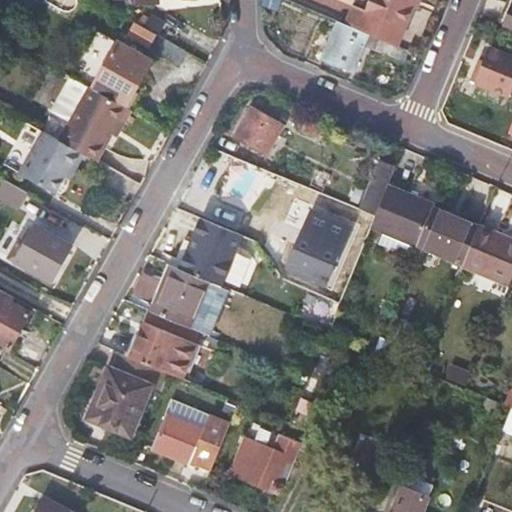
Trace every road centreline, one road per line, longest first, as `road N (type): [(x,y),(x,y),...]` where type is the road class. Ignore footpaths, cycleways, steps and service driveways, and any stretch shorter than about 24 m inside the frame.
road 1 (residential): [(235,62),(19,439)]
road 2 (residential): [(193,511),(19,439)]
road 3 (residential): [(235,62),(408,132)]
road 4 (residential): [(408,132),(462,0)]
